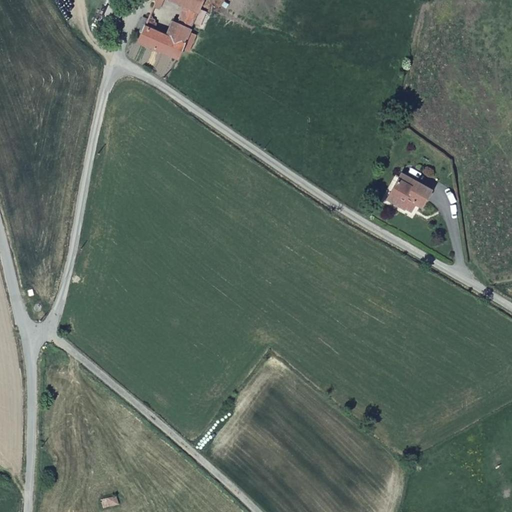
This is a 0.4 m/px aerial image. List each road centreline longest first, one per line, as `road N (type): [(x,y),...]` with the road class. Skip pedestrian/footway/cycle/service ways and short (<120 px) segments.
road 1 (unclassified): [(116,58),(370,229),(511,309)]
road 2 (unclassified): [(44,330),(66,280),(116,58)]
road 3 (unclassified): [(44,330),(257,511)]
road 4 (residential): [(28,511),(32,328)]
